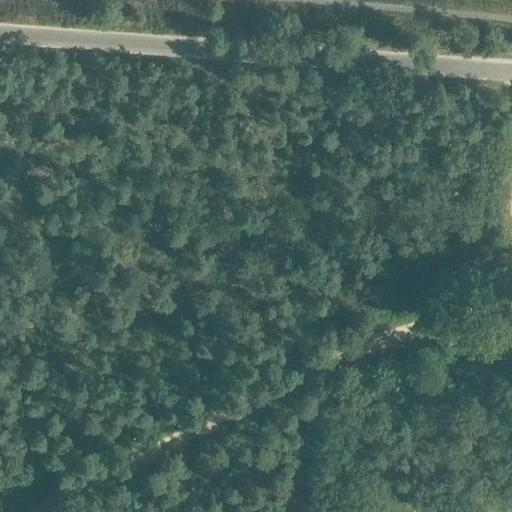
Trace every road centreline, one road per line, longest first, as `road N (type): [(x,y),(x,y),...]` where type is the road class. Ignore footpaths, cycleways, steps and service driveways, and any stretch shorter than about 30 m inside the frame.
road 1 (tertiary): [(511,72),(0,36)]
road 2 (track): [(69,511),(205,428),(347,362),(511,322)]
